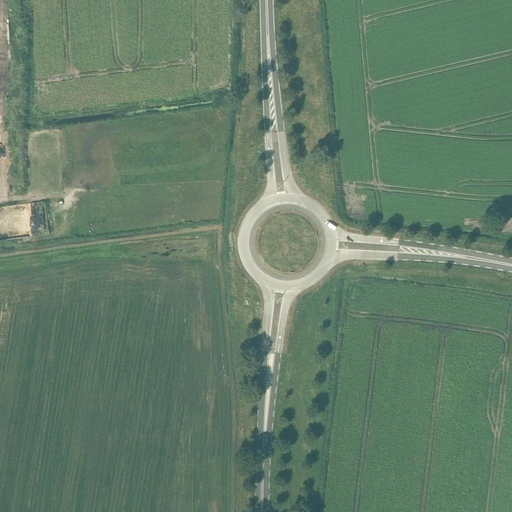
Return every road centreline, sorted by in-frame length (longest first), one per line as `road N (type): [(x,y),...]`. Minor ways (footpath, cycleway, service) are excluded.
road 1 (primary): [(268,281),(264,428)]
road 2 (primary): [(264,428),(292,284)]
road 3 (primary): [(293,200),(268,58)]
road 4 (primary): [(268,58),(269,202)]
road 5 (primary): [(464,257),(328,232)]
road 6 (primary): [(326,257),(464,257)]
